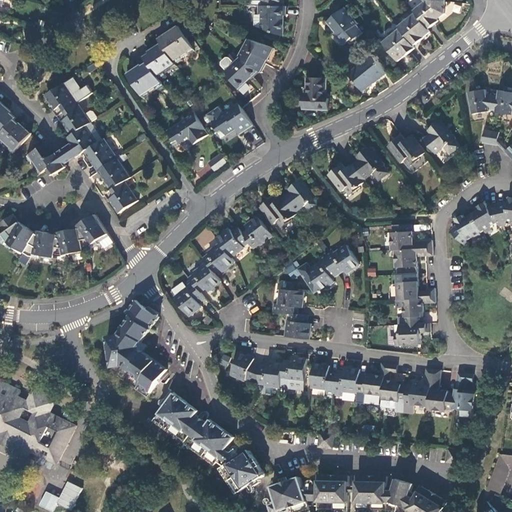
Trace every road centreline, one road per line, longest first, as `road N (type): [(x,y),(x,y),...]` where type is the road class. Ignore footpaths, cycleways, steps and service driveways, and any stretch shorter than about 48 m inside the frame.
road 1 (residential): [(199,350),(221,409),(287,454),(454,475)]
road 2 (tertiary): [(508,6),(393,99),(284,152)]
road 3 (residential): [(446,362),(439,217),(483,190),(511,187)]
road 4 (residential): [(202,211),(104,62),(141,38)]
road 5 (residential): [(309,0),(295,63),(263,110),(284,152)]
road 6 (tertiary): [(147,271),(70,314),(0,311)]
road 7 (residential): [(0,80),(42,120),(79,177)]
